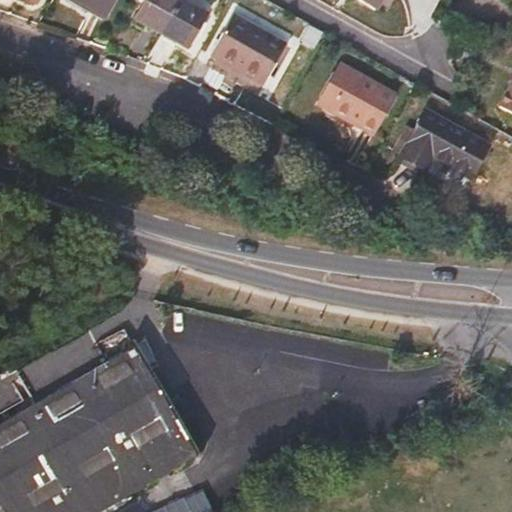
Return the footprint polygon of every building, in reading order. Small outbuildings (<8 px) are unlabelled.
[(103,16),(111,0),(75,0),(103,16)] [(205,14),(178,0),(149,0),(138,22),(186,48),(205,14)] [(357,0),(379,13),(383,5),(386,0),(357,0)] [(392,10),(397,0),(386,0),(383,5),(392,10)] [(213,54),(242,70),(241,74),(262,85),(284,46),(233,18),(213,54)] [(372,141),(395,98),(338,68),(335,73),(346,79),(326,116),(372,141)] [(326,116),(346,79),(335,73),(315,109),(326,116)] [(511,77),(493,108),(511,119),(511,77)] [(401,156),(426,171),(433,160),(470,180),(487,148),(424,115),(401,156)] [(111,511),(201,461),(138,351),(0,429),(0,511),(111,511)]
